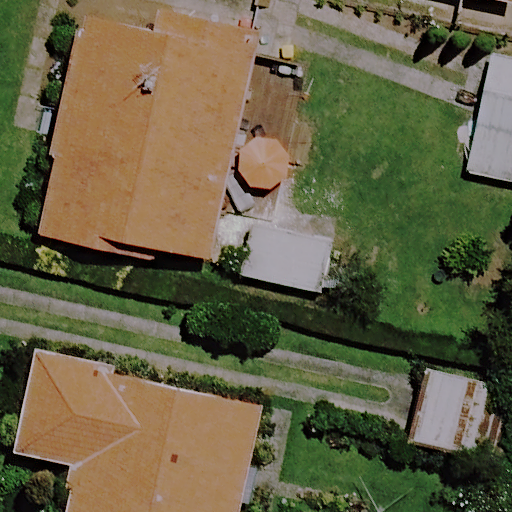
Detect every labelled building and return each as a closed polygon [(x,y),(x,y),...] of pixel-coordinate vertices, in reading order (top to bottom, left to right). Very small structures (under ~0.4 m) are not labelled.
[(273,29),(88,1),(52,236),(237,265),(273,29)] [(511,61),(498,59),(473,173),(511,181),(511,61)] [(338,236),(262,215),(245,277),(321,298),(338,236)] [(251,511),(275,412),(115,376),(119,356),(46,339),(20,453),(81,467),(70,511),(251,511)] [(494,385),(435,372),(418,445),(478,458),(494,385)]
